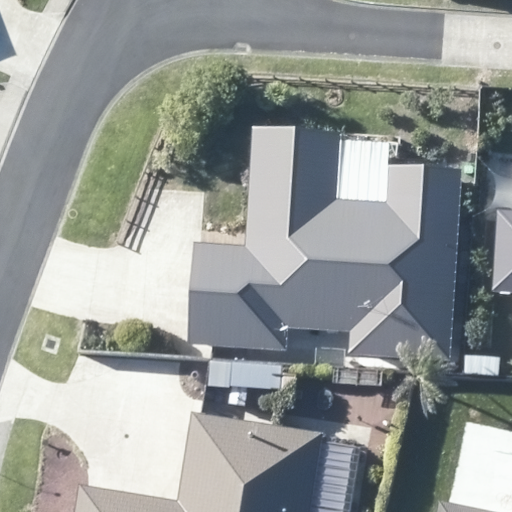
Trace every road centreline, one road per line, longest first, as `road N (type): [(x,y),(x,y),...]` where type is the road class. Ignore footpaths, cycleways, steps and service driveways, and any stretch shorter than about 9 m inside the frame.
road 1 (residential): [(511,31),(245,13),(171,19)]
road 2 (residential): [(171,19),(98,73),(22,185),(0,262)]
